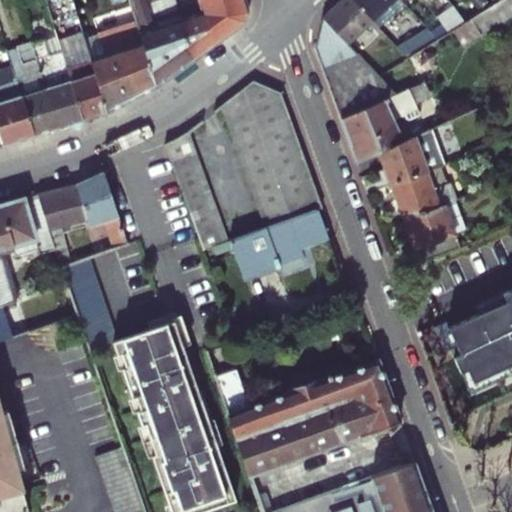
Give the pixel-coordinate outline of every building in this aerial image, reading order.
[(158,83),(194,57),(174,0),(154,0),(157,6),(157,25),(155,25),(146,0),(131,0),(140,25),(158,83)] [(250,8),(247,0),(174,0),(194,57),(247,20),(250,8)] [(369,23),(347,0),(341,0),(323,17),(348,43),(369,23)] [(347,0),(369,23),(393,0),(347,0)] [(463,43),(511,13),(511,0),(500,0),(467,21),(454,29),(463,43)] [(439,39),(454,29),(467,21),(454,6),(440,15),(445,23),(431,31),(439,39)] [(341,117),(394,97),(391,88),(348,43),(323,17),(317,49),(341,117)] [(158,83),(140,25),(103,36),(101,28),(86,33),(88,40),(110,110),(158,83)] [(416,54),(439,39),(431,31),(404,48),(412,57),(416,54)] [(46,40),(34,43),(60,126),(85,118),(63,48),(50,53),(46,40)] [(88,40),(63,48),(85,118),(110,110),(88,40)] [(34,43),(9,52),(17,78),(35,134),(60,126),(34,43)] [(427,85),(416,54),(412,57),(400,64),(407,82),(391,88),(394,97),(427,85)] [(0,128),(5,144),(35,134),(17,78),(0,83),(0,128)] [(248,84),(258,113),(287,102),(282,90),(254,79),(248,84)] [(274,155),(269,141),(264,127),(258,113),(248,84),(223,103),(268,225),(296,215),(290,199),(285,184),(279,169),(274,155)] [(357,161),(381,152),(403,144),(395,122),(420,112),(417,104),(432,98),(427,85),(394,97),(341,117),(357,161)] [(287,102),(258,113),(264,127),(292,117),(287,102)] [(292,117),(264,127),(269,141),(297,131),(292,117)] [(231,239),(190,128),(167,142),(205,249),(231,239)] [(297,131),(269,141),(274,155),(302,145),(297,131)] [(381,152),(392,184),(427,170),(443,164),(431,132),(403,144),(381,152)] [(302,145),(274,155),(279,169),(307,159),(302,145)] [(279,169),(285,184),(312,174),(307,159),(279,169)] [(106,170),(80,182),(91,215),(93,220),(108,215),(117,244),(129,239),(106,170)] [(392,184),(405,218),(441,204),(427,170),(392,184)] [(312,174),(285,184),(290,199),(318,189),(312,174)] [(44,190),(41,191),(57,247),(62,262),(81,256),(79,249),(72,252),(63,223),(91,215),(80,182),(44,190)] [(290,199),(296,215),(317,207),(323,205),(318,189),(290,199)] [(57,247),(41,191),(0,203),(0,299),(1,304),(19,298),(6,257),(4,257),(1,249),(17,245),(19,252),(40,246),(42,251),(57,247)] [(441,204),(405,218),(421,260),(461,244),(456,230),(467,226),(457,198),(441,204)] [(268,225),(234,238),(247,274),(280,261),(280,260),(301,252),(299,244),(327,234),(317,207),(296,215),(268,225)] [(0,338),(79,311),(68,281),(19,298),(1,304),(0,304),(0,338)] [(511,288),(480,303),(484,310),(455,324),(467,351),(461,354),(467,369),(474,366),(480,379),(511,363),(511,288)] [(238,339),(266,329),(261,315),(233,326),(238,339)] [(176,317),(114,339),(119,353),(123,351),(127,364),(124,365),(134,396),(138,394),(142,406),(139,408),(144,423),(148,421),(158,451),(154,452),(172,502),(175,500),(179,511),(193,511),(239,496),(176,317)] [(239,365),(219,372),(255,472),(401,419),(379,357),(253,403),(239,365)] [(0,404),(0,511),(29,511),(17,467),(9,439),(1,408),(0,404)] [(8,407),(1,408),(9,439),(17,438),(8,407)] [(255,472),(268,510),(343,484),(346,484),(362,478),(415,458),(401,419),(255,472)] [(17,438),(9,439),(17,467),(24,465),(17,438)] [(148,511),(125,443),(96,452),(116,511),(148,511)] [(434,511),(415,458),(362,478),(361,479),(367,497),(359,500),(363,511),(434,511)]
